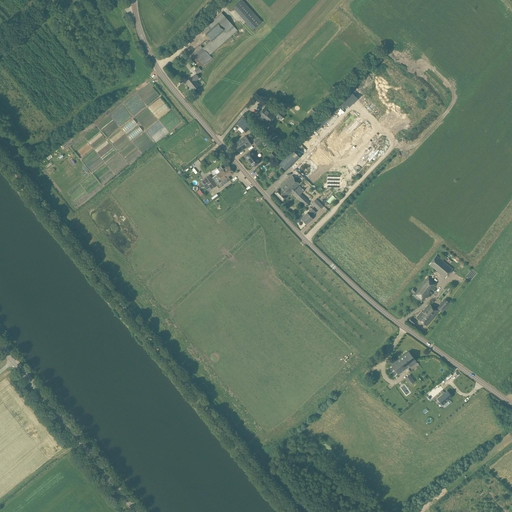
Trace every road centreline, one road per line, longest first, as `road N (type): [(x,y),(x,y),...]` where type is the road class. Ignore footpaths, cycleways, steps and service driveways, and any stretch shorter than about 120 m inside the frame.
road 1 (tertiary): [(511,404),(386,315),(304,240),(162,77),(133,0)]
road 2 (residential): [(135,511),(0,345)]
